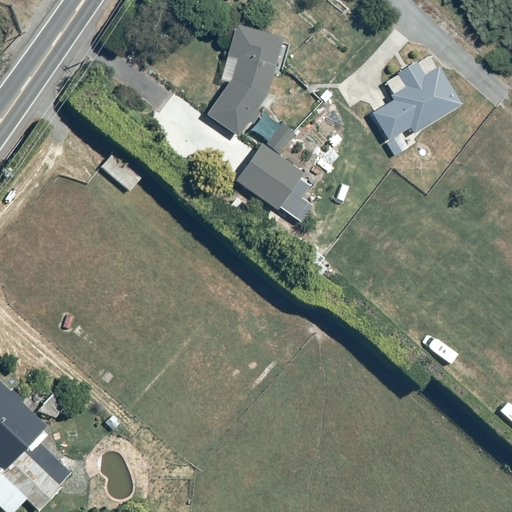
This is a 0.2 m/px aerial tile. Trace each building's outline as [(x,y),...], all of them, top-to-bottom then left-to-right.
[(230,83),(210,114),(242,135),(251,121),(257,125),(266,111),(269,113),(280,97),(270,90),(287,37),(240,22),(222,80),(230,83)] [(375,112),(389,139),(413,126),(416,131),(466,105),(446,64),(442,65),(436,54),(404,70),(406,74),(374,90),(384,108),(375,112)] [(279,152),(299,134),(286,120),(266,138),(279,152)] [(263,143),(239,180),(307,224),(318,206),(311,202),(321,187),(306,177),(309,173),(263,143)] [(118,148),(102,167),(131,191),(147,172),(118,148)] [(0,379),(0,378),(0,459),(5,464),(0,469),(0,501),(11,511),(16,511),(28,499),(40,510),(84,461),(52,433),(56,429),(0,379)]
